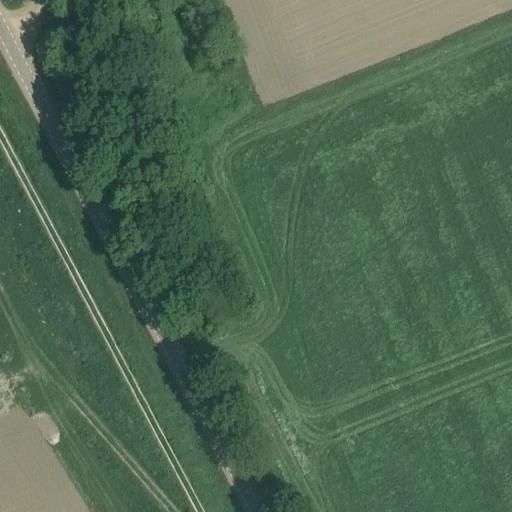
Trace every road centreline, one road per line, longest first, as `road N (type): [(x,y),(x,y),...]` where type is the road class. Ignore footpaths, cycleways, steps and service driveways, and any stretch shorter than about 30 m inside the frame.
road 1 (tertiary): [(256,511),(0,26)]
road 2 (track): [(0,132),(200,511)]
road 3 (track): [(173,511),(59,383),(0,373)]
